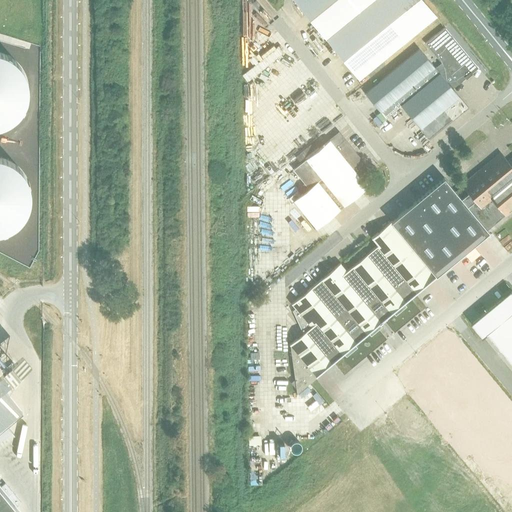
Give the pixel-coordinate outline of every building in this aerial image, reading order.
[(382,60),(436,16),(423,0),(293,0),(358,79),(366,73),(369,77),(385,64),(382,60)] [(474,72),(478,68),(444,28),(425,44),(440,63),(435,68),(419,49),(364,94),(385,119),(400,106),(407,113),(413,121),(429,140),(468,107),(444,79),(450,74),(458,84),(474,72)] [(29,87),(26,75),(19,65),(9,57),(0,53),(0,128),(5,127),(16,121),(24,111),(28,99),(29,87)] [(361,179),(370,171),(339,132),(293,169),(309,188),(294,200),(316,228),(367,187),(361,179)] [(455,191),(487,230),(511,209),(511,158),(508,162),(501,153),(462,185),(463,185),(455,191)] [(31,193),(27,181),(20,171),(11,163),(0,158),(0,235),(7,233),(18,227),(25,217),(30,205),(31,193)] [(372,182),(376,186),(381,182),(377,177),(372,182)] [(391,222),(436,275),(489,232),(487,230),(455,191),(444,178),(391,221),(391,222)] [(292,182),(285,188),(289,192),(296,186),(292,182)] [(262,220),(261,204),(249,204),(249,221),(262,220)] [(391,222),(372,237),(375,240),(378,245),(346,271),(340,263),(332,269),(331,268),(327,271),(328,273),(292,303),(296,308),(292,310),(302,333),(289,344),(290,349),(291,357),(292,365),(293,369),(294,376),(295,383),(296,391),(297,393),(314,379),(317,376),(316,375),(332,362),(436,275),(391,222)] [(511,290),(496,304),(508,318),(511,313),(511,290)] [(496,304),(488,310),(500,324),(504,321),(508,318),(496,304)] [(488,310),(480,317),(491,331),(500,324),(488,310)] [(480,317),(472,324),(483,338),(488,334),(491,331),(480,317)] [(491,331),(488,334),(494,341),(509,328),(504,321),(500,324),(491,331)] [(509,328),(494,341),(500,349),(511,339),(511,331),(510,328),(509,328)] [(455,338),(439,351),(450,365),(462,355),(466,351),(455,338)] [(511,339),(500,349),(507,357),(511,352),(511,339)] [(439,351),(431,358),(442,371),(448,366),(450,365),(439,351)] [(450,365),(448,366),(454,374),(468,363),(462,355),(450,365)] [(431,358),(423,364),(434,378),(442,371),(431,358)] [(468,363),(454,374),(461,382),(474,370),(468,363)] [(423,364),(415,371),(426,385),(431,381),(434,378),(423,364)] [(434,378),(431,381),(437,389),(454,374),(448,366),(442,371),(434,378)] [(474,370),(461,382),(467,389),(481,378),(474,370)] [(454,374),(437,389),(443,396),(461,382),(454,374)] [(481,378),(467,389),(474,397),(487,386),(481,378)] [(461,382),(443,396),(450,404),(467,389),(461,382)] [(0,431),(22,413),(0,386),(0,431)] [(487,386),(474,397),(480,405),(494,393),(487,386)] [(467,389),(450,404),(456,412),(474,397),(467,389)] [(494,393),(480,405),(487,412),(500,401),(494,393)] [(474,397),(456,412),(463,419),(480,405),(474,397)] [(500,401),(487,412),(493,420),(506,409),(500,401)] [(480,405),(463,419),(469,427),(487,412),(480,405)] [(511,415),(506,409),(493,420),(499,428),(511,417),(511,415)] [(487,412),(469,427),(475,435),(493,420),(487,412)] [(511,417),(499,428),(506,435),(511,430),(511,417)] [(493,420),(475,435),(482,442),(499,428),(493,420)] [(499,428),(482,442),(488,450),(506,435),(499,428)] [(263,442),(263,434),(251,434),(251,443),(263,442)] [(511,442),(506,435),(488,450),(495,458),(511,443),(511,442)] [(283,441),(282,453),(291,454),(292,441),(283,441)] [(511,443),(495,458),(501,465),(511,455),(511,443)] [(511,455),(501,465),(496,469),(508,483),(511,479),(511,455)] [(250,475),(256,486),(264,481),(257,470),(250,475)] [(20,511),(0,487),(0,511),(20,511)]
